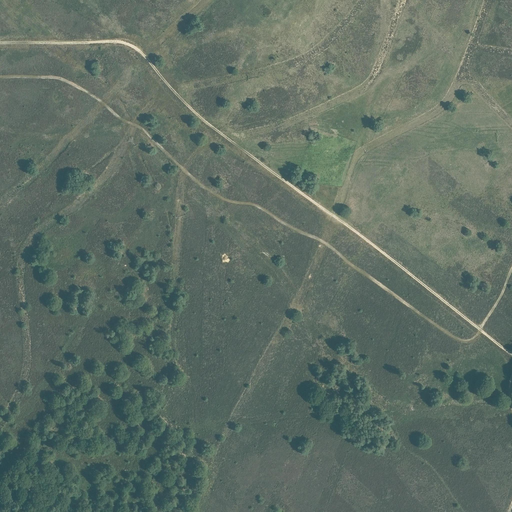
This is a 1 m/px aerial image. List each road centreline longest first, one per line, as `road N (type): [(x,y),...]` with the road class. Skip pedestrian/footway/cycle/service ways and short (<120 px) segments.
road 1 (unknown): [(0,77),(73,84),(142,128),(202,186),(328,244),(458,339),(474,338),(511,267)]
road 2 (track): [(0,43),(134,47),(201,117),(511,353)]
